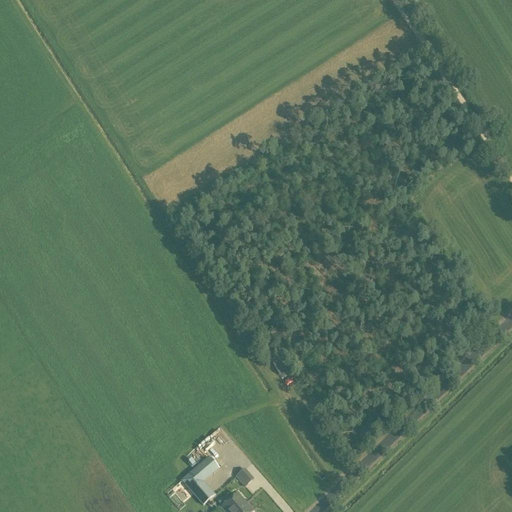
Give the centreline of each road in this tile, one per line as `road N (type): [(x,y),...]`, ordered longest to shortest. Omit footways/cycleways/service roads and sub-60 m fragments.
road 1 (unclassified): [(320,511),(511,323)]
road 2 (track): [(511,175),(394,0)]
